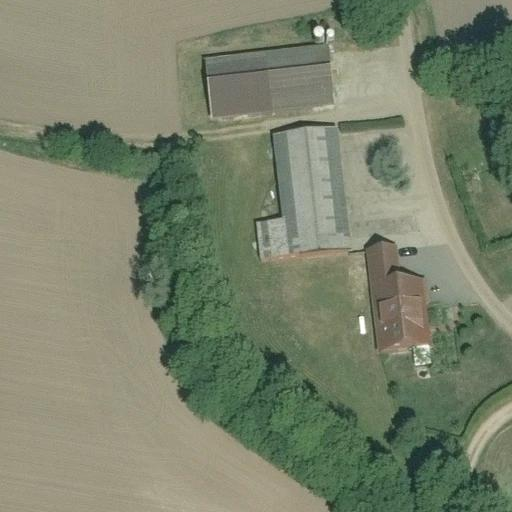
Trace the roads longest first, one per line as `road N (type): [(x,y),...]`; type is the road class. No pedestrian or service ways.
road 1 (unclassified): [(402,0),(403,73),(424,172),(455,252),(492,312),(511,328)]
road 2 (track): [(0,133),(42,142),(153,143),(335,122)]
